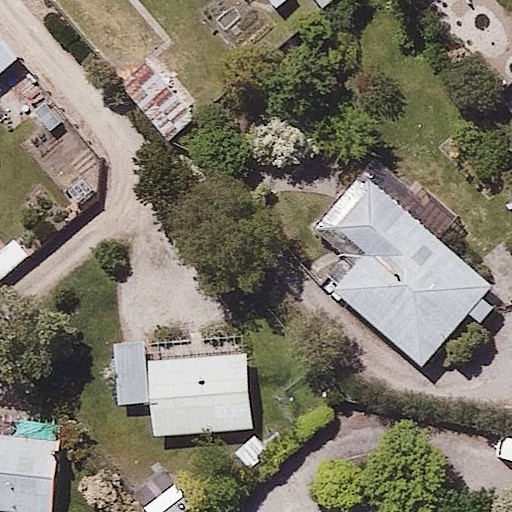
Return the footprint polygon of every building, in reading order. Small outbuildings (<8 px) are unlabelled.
[(511,1),(511,0),(429,0),(503,87),(511,79),(511,1)] [(0,80),(3,83),(33,58),(0,18),(0,80)] [(504,278),(372,161),(327,211),(373,252),(342,287),(428,363),(504,278)] [(156,401),(160,433),(261,423),(253,344),(163,352),(162,332),(121,336),(127,404),(156,401)] [(288,445),(269,422),(238,448),(257,471),(288,445)] [(0,427),(0,505),(63,511),(65,511),(73,435),(0,427)] [(198,511),(212,500),(184,467),(144,501),(153,511),(198,511)]
